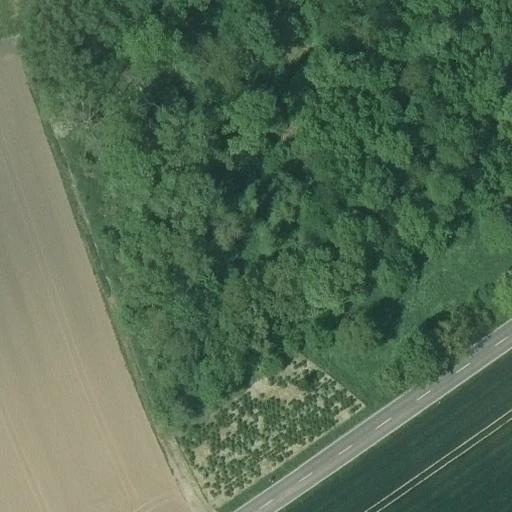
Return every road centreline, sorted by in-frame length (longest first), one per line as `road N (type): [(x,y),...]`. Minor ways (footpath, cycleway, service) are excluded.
road 1 (track): [(200,511),(168,444),(39,34),(122,0)]
road 2 (secondary): [(259,511),(511,336)]
